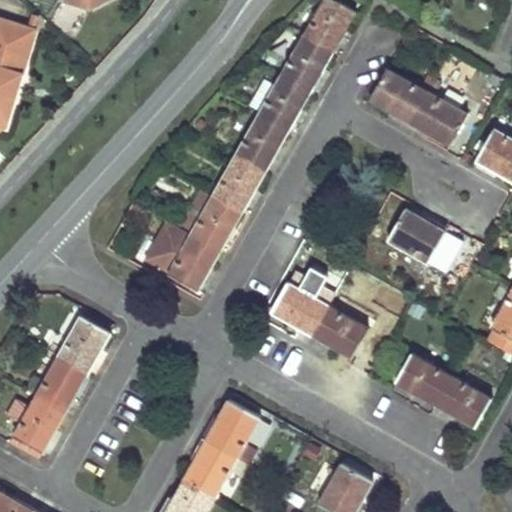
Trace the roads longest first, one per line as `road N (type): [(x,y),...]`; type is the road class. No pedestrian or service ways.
road 1 (tertiary): [(38,243),(250,0)]
road 2 (residential): [(222,357),(435,476),(458,504)]
road 3 (residential): [(197,344),(335,106)]
road 4 (residential): [(150,316),(51,491)]
road 5 (residential): [(133,511),(222,357)]
road 6 (residential): [(38,243),(150,316)]
road 7 (residential): [(414,152),(427,190),(464,213),(485,208),(479,187)]
